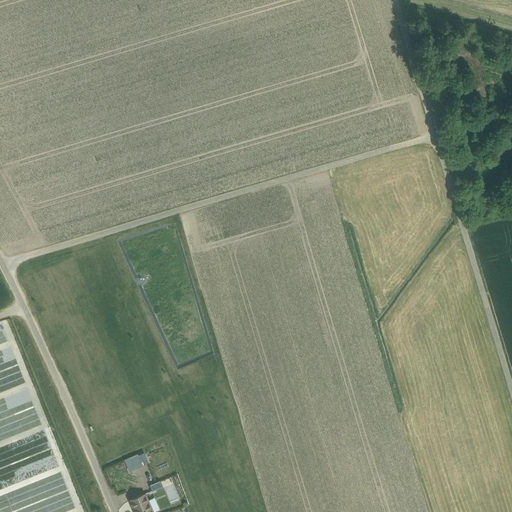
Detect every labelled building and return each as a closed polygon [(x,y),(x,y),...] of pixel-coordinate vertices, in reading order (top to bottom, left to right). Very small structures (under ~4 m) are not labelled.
[(202,382),(135,234),(75,261),(136,398),(137,398),(142,409),(202,382)] [(75,261),(73,256),(73,255),(25,277),(94,431),(142,409),(137,398),(136,398),(75,261)] [(217,393),(181,409),(203,459),(208,470),(244,453),(217,393)] [(142,409),(94,431),(101,447),(149,425),(142,409)] [(179,410),(158,419),(193,511),(217,511),(206,482),(211,480),(208,470),(203,459),(198,461),(179,410)] [(125,458),(129,470),(150,464),(146,452),(125,458)] [(262,511),(244,453),(208,470),(211,480),(220,511),(262,511)] [(152,511),(145,494),(131,501),(135,511),(152,511)]
